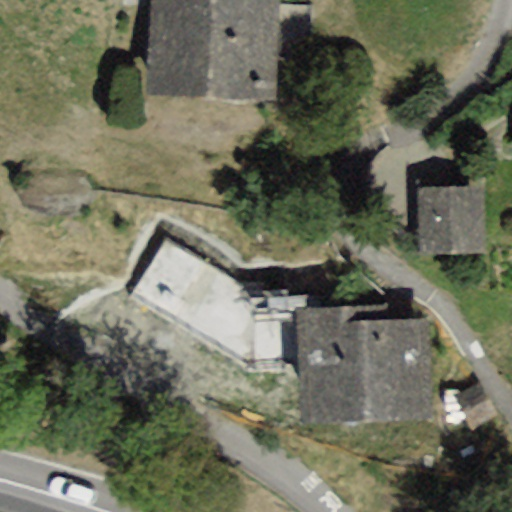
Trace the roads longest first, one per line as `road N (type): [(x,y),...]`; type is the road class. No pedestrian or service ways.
road 1 (residential): [(328,511),(130,372),(0,299)]
road 2 (residential): [(374,145),(409,128),(463,76),(492,0)]
